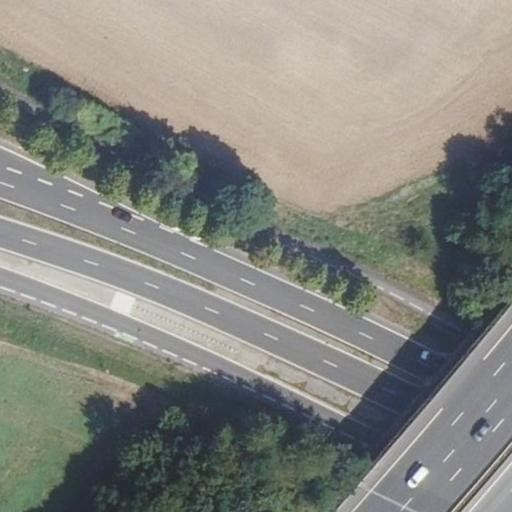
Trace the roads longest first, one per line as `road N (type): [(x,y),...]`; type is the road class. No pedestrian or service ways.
road 1 (primary): [(0,280),(91,309),(511,505)]
road 2 (primary): [(511,407),(148,238),(0,183)]
road 3 (primary): [(0,230),(355,371),(511,448)]
road 4 (motorway): [(511,379),(399,511)]
